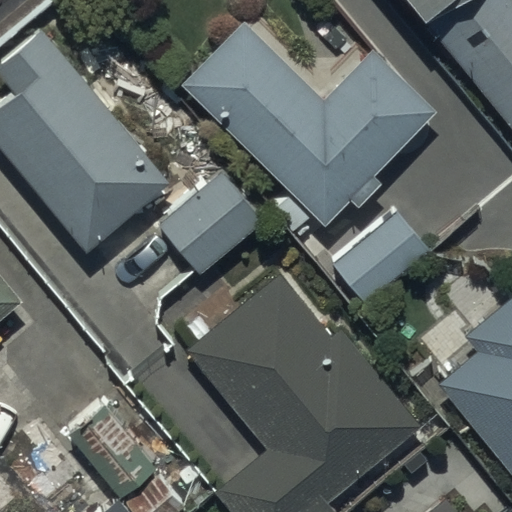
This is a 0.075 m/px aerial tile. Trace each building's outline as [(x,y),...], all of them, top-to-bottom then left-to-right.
[(511,0),(422,0),(426,4),(422,7),(511,119),(511,0)] [(241,8),(181,72),(290,180),(267,202),(291,227),(314,204),(323,213),(349,188),(355,194),(378,171),(372,165),(434,102),(368,37),(319,86),(241,8)] [(165,168),(37,16),(0,45),(0,66),(9,77),(0,85),(0,140),(82,238),(165,168)] [(260,209),(219,160),(157,213),(199,262),(260,209)] [(426,240),(395,199),(330,252),(363,292),(426,240)] [(193,332),(186,336),(266,438),(213,480),(238,511),(325,511),(334,506),(323,492),(418,415),(339,317),(328,327),(277,264),(234,299),(224,286),(182,319),(193,332)] [(0,301),(17,287),(0,267),(0,301)] [(475,340),(433,373),(511,465),(511,285),(463,324),(475,340)] [(154,459),(98,392),(63,421),(120,488),(154,459)] [(154,468),(123,494),(137,511),(172,511),(183,502),(154,468)] [(132,511),(112,489),(85,511),(132,511)] [(460,511),(442,489),(412,511),(460,511)]
